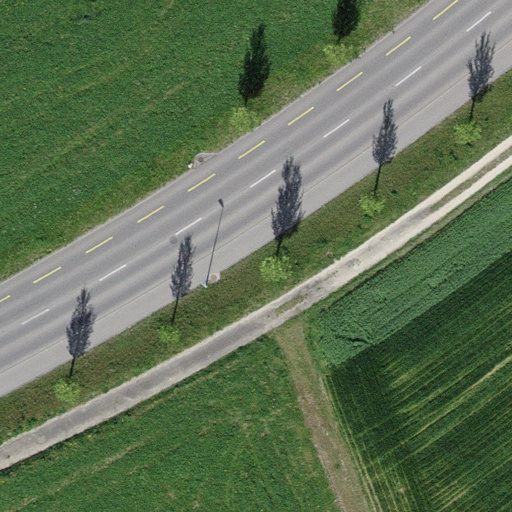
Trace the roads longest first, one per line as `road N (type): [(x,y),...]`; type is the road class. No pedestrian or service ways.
road 1 (secondary): [(0,334),(263,177),(504,0)]
road 2 (track): [(0,457),(252,326),(511,149)]
